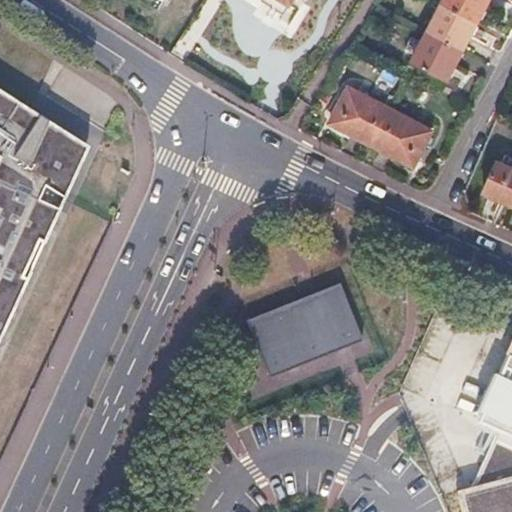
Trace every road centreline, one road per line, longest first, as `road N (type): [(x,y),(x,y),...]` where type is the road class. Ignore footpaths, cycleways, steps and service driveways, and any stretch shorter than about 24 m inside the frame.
road 1 (secondary): [(201,111),(18,511)]
road 2 (secondary): [(65,511),(239,132)]
road 3 (secondary): [(426,224),(239,132)]
road 4 (tertiary): [(201,111),(31,0)]
road 5 (residential): [(511,63),(426,224)]
